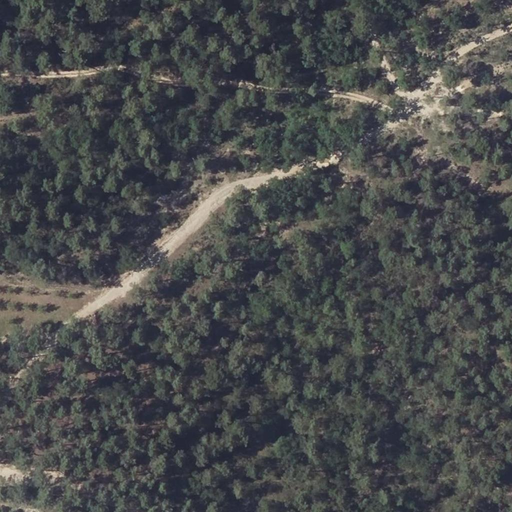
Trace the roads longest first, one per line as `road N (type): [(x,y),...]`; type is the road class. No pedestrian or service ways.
road 1 (track): [(0,407),(45,344),(131,280),(219,195),(390,128),(442,66),(469,44),(511,27)]
road 2 (track): [(391,111),(354,96),(160,81),(114,69),(0,75)]
road 3 (track): [(0,471),(151,511)]
